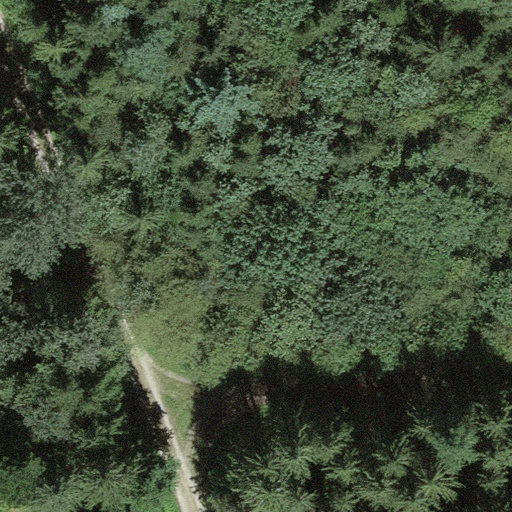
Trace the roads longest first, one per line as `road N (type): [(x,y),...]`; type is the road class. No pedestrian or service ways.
road 1 (track): [(0,99),(171,511)]
road 2 (track): [(511,365),(341,373),(129,407)]
